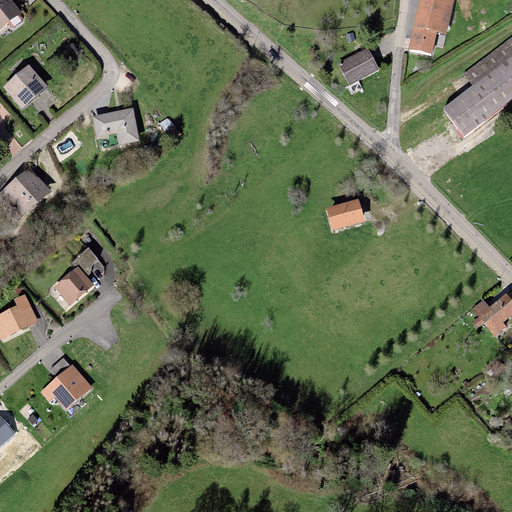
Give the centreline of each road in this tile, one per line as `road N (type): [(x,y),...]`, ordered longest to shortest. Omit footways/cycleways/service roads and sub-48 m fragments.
road 1 (residential): [(53,0),(109,62),(110,76),(0,177)]
road 2 (secondary): [(385,153),(215,0)]
road 3 (secondary): [(511,279),(385,153)]
road 4 (residential): [(385,153),(408,0)]
